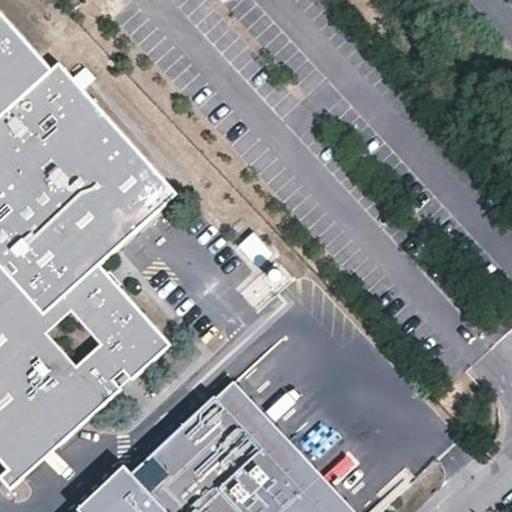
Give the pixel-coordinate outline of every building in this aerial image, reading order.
[(0,462),(7,471),(0,477),(11,490),(24,479),(15,469),(54,433),(64,442),(122,390),(114,382),(124,373),(131,382),(171,346),(100,267),(178,194),(59,64),(51,71),(0,14),(0,462)] [(253,230),(237,242),(256,268),(273,255),(253,230)] [(271,259),(238,291),(256,310),(290,279),(271,259)] [(354,511),(235,380),(91,511),(354,511)] [(64,442),(54,433),(15,469),(24,479),(64,442)]
